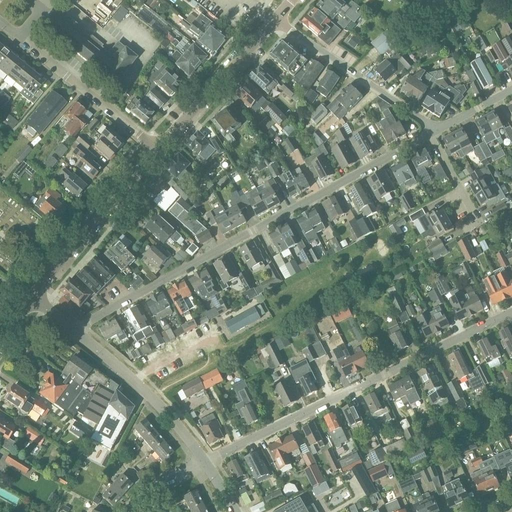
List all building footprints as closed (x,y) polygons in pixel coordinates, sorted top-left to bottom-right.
[(324,0),(317,8),(332,21),(337,15),(342,19),(339,23),(346,28),(351,22),(354,24),(364,13),(352,3),(348,9),(337,0),(324,0)] [(498,1),(493,0),(488,0),(487,10),(497,11),(498,1)] [(140,6),(134,14),(163,38),(169,30),(140,6)] [(121,7),(114,15),(121,20),(127,13),(121,7)] [(308,19),(302,26),(309,31),(318,39),(330,24),(315,11),(308,19)] [(73,53),(74,52),(86,62),(86,63),(87,63),(92,67),(91,67),(97,72),(96,72),(97,73),(98,72),(103,77),(103,76),(108,80),(108,81),(109,82),(109,81),(114,86),(119,81),(120,80),(119,80),(128,69),(129,69),(129,68),(136,59),(125,49),(117,44),(108,54),(101,48),(102,46),(91,37),(89,39),(81,33),(83,31),(72,21),(70,23),(60,15),(56,19),(47,30),(52,35),(53,36),(53,35),(58,40),(63,44),(63,45),(64,45),(69,49),(70,49),(73,52),(73,53)] [(450,21),(457,33),(466,27),(459,15),(450,21)] [(502,24),(507,34),(511,31),(511,24),(510,20),(502,24)] [(194,22),(191,26),(219,49),(227,40),(209,26),(205,30),(194,22)] [(437,37),(445,32),(443,27),(441,25),(433,29),(435,33),(437,37)] [(219,49),(191,26),(187,31),(198,40),(195,44),(212,58),(219,49)] [(381,58),(396,45),(398,43),(388,31),(371,45),(381,58)] [(420,42),(430,38),(426,31),(417,35),(420,42)] [(501,45),(511,64),(511,43),(509,38),(500,44),(501,45)] [(174,40),(170,44),(175,48),(178,44),(174,40)] [(184,57),(196,68),(200,64),(201,65),(205,61),(204,60),(205,59),(192,47),(188,43),(181,51),(179,53),(184,57)] [(312,67),(308,64),(303,59),(284,44),(280,44),(275,49),(306,76),(314,81),(323,69),(315,63),(312,67)] [(434,44),(424,49),(429,58),(438,53),(434,44)] [(511,77),(511,64),(501,45),(500,44),(492,49),(493,51),(486,55),(485,55),(491,64),(497,60),(503,71),(507,69),(511,78),(511,77)] [(398,51),(395,47),(387,54),(390,58),(398,51)] [(0,68),(12,53),(6,48),(4,50),(2,48),(0,50),(0,68)] [(275,49),(268,57),(289,75),(296,81),(294,83),(306,93),(314,81),(306,76),(275,49)] [(184,57),(183,58),(176,52),(169,60),(176,66),(188,77),(189,76),(190,77),(194,73),(193,72),(196,68),(184,57)] [(12,53),(0,68),(0,70),(7,77),(19,62),(17,60),(18,58),(12,53)] [(375,71),(380,77),(399,61),(394,56),(391,59),(390,58),(386,62),(375,71)] [(399,61),(380,77),(385,83),(392,78),(395,75),(396,77),(405,69),(407,72),(414,66),(406,56),(399,61)] [(444,61),(446,69),(456,67),(454,58),(444,61)] [(150,65),(158,72),(163,66),(156,59),(150,65)] [(479,60),(470,65),(483,91),(493,85),(479,60)] [(19,62),(7,77),(15,83),(29,67),(22,62),(21,64),(19,62)] [(29,67),(15,83),(24,90),(35,76),(33,74),(35,72),(29,67)] [(400,94),(409,100),(426,74),(421,71),(419,67),(411,71),(412,76),(411,75),(400,94)] [(168,97),(168,96),(169,97),(172,97),(174,95),(174,92),(173,91),(180,83),(166,70),(153,83),(168,97)] [(465,73),(471,84),(476,81),(471,70),(465,73)] [(256,73),(250,80),(264,92),(267,95),(278,84),(274,80),(269,75),(267,78),(260,71),(257,74),(256,73)] [(319,87),(316,92),(326,99),(339,81),(328,74),(319,87)] [(436,81),(426,74),(409,100),(418,105),(429,87),(431,88),(434,84),(436,81)] [(35,76),(24,90),(32,97),(28,102),(33,106),(43,94),(38,90),(46,81),(39,76),(38,77),(35,76)] [(470,86),(477,98),(482,95),(476,83),(470,86)] [(421,108),(430,113),(445,90),(434,84),(431,88),(433,90),(421,108)] [(291,99),(296,94),(286,85),(281,90),(291,99)] [(333,115),(355,91),(349,86),(335,100),(336,101),(327,109),(333,115)] [(445,90),(430,113),(439,119),(450,101),(452,103),(460,94),(459,94),(462,91),(462,90),(464,89),(462,86),(460,87),(453,90),(449,87),(445,90)] [(237,98),(244,104),(244,106),(247,109),(249,108),(250,109),(251,109),(256,114),(266,102),(261,98),(261,97),(256,93),(255,95),(247,88),(237,98)] [(130,89),(125,95),(129,98),(134,93),(130,89)] [(153,89),(145,98),(158,110),(166,102),(153,89)] [(355,91),(333,115),(339,121),(348,112),(348,113),(362,98),(355,91)] [(27,126),(38,135),(65,104),(52,93),(26,123),(28,124),(27,126)] [(291,99),(297,106),(302,101),(299,97),(296,94),(291,99)] [(310,94),(304,102),(310,106),(316,99),(310,94)] [(6,96),(0,102),(0,110),(0,111),(10,99),(6,96)] [(378,98),(374,100),(378,107),(385,103),(378,98)] [(129,105),(125,110),(144,126),(150,119),(153,115),(134,100),(130,105),(129,105)] [(80,130),(85,124),(92,116),(86,111),(84,113),(75,105),(64,117),(68,120),(60,130),(64,133),(63,134),(67,137),(68,136),(73,140),(80,130)] [(278,128),(286,120),(272,106),(265,113),(278,128)] [(321,106),(312,115),(318,121),(327,112),(321,106)] [(212,123),(225,139),(230,146),(235,142),(230,135),(241,126),(234,117),(237,114),(232,107),(222,115),(221,115),(218,118),(212,123)] [(494,113),(484,118),(496,140),(500,138),(496,132),(502,128),(494,113)] [(395,116),(392,118),(386,121),(397,141),(406,136),(410,133),(405,126),(402,128),(395,116)] [(492,142),(496,140),(484,118),(475,124),(483,139),(489,136),(492,142)] [(94,120),(86,129),(91,133),(99,124),(94,120)] [(387,146),(397,141),(386,121),(377,126),(387,146)] [(100,138),(101,138),(116,151),(123,143),(108,129),(100,138)] [(272,129),(265,135),(269,139),(270,140),(276,134),(272,129)] [(348,140),(343,130),(336,134),(341,144),(348,140)] [(453,135),(464,157),(468,155),(465,149),(471,146),(462,130),(453,135)] [(355,138),(350,141),(360,160),(366,157),(366,158),(372,154),(377,151),(367,132),(362,135),(362,134),(355,138)] [(204,139),(198,133),(193,138),(192,138),(190,140),(191,141),(186,146),(192,152),(193,151),(198,156),(205,163),(215,152),(208,146),(209,145),(203,140),(204,139)] [(448,158),(451,156),(457,153),(461,159),(464,157),(453,135),(443,141),(448,150),(444,152),(448,158)] [(209,140),(219,155),(226,151),(216,136),(209,140)] [(76,141),(86,151),(90,146),(80,137),(76,141)] [(117,152),(116,151),(101,138),(97,143),(99,145),(95,150),(108,162),(117,152)] [(285,141),(292,153),(298,150),(290,138),(285,141)] [(323,143),(319,138),(314,143),(319,148),(323,143)] [(485,143),(479,146),(486,160),(492,157),(485,143)] [(332,151),(342,170),(354,164),(344,145),(332,151)] [(13,160),(19,165),(32,151),(26,146),(13,160)] [(80,146),(72,154),(81,162),(76,168),(91,181),(100,171),(87,160),(91,156),(80,146)] [(281,146),(275,149),(282,159),(287,156),(281,146)] [(323,146),(318,150),(321,155),(326,152),(323,146)] [(480,163),(486,160),(479,146),(473,149),(480,163)] [(59,160),(65,152),(60,147),(53,155),(59,160)] [(425,151),(410,159),(416,170),(417,170),(419,173),(432,166),(430,163),(431,162),(425,151)] [(178,155),(175,159),(173,161),(172,161),(170,163),(171,163),(165,169),(176,180),(190,165),(178,155)] [(323,158),(311,164),(321,182),(333,176),(323,158)] [(404,162),(390,170),(400,187),(414,179),(404,162)] [(25,172),(29,168),(23,163),(19,168),(25,172)] [(272,175),(277,172),(273,164),(268,167),(272,175)] [(475,198),(497,185),(487,168),(470,177),(475,185),(470,188),(475,198)] [(290,174),(300,193),(309,188),(299,169),(290,174)] [(511,178),(511,176),(511,169),(503,174),(506,180),(511,178)] [(60,176),(62,178),(58,183),(76,199),(77,197),(78,198),(82,194),(81,193),(85,188),(72,176),(71,177),(64,171),(60,176)] [(395,192),(392,186),(384,172),(379,175),(372,178),(372,179),(367,182),(378,201),(383,198),(390,195),(390,194),(395,192)] [(291,198),(300,193),(290,174),(281,179),(291,198)] [(259,196),(268,211),(279,205),(273,193),(278,190),(273,180),(263,186),(266,192),(259,196)] [(362,185),(347,193),(358,213),(361,211),(364,215),(366,214),(368,218),(377,213),(372,204),(373,204),(362,185)] [(480,207),(486,204),(489,208),(504,199),(497,185),(475,198),(480,207)] [(191,197),(187,194),(179,186),(174,191),(186,202),(191,197)] [(41,219),(44,215),(54,224),(65,211),(55,202),(59,197),(50,189),(35,207),(32,211),(41,219)] [(157,198),(153,203),(165,213),(175,201),(164,191),(160,195),(159,195),(157,198)] [(226,214),(234,230),(246,223),(239,212),(245,209),(239,199),(236,193),(232,195),(232,198),(229,200),(231,203),(229,204),(233,210),(226,214)] [(407,194),(399,198),(406,211),(413,207),(407,194)] [(268,211),(259,196),(248,202),(245,196),(239,199),(245,209),(250,206),(257,217),(268,211)] [(177,202),(168,212),(196,238),(200,245),(211,239),(207,231),(186,213),(191,208),(180,198),(177,202)] [(337,198),(322,206),(331,222),(346,214),(337,198)] [(492,212),(496,219),(508,212),(504,205),(492,212)] [(442,211),(433,216),(431,213),(426,216),(422,210),(409,217),(412,223),(425,216),(431,226),(424,229),(426,233),(448,221),(442,211)] [(314,211),(305,216),(316,235),(325,230),(314,211)] [(234,230),(226,214),(214,220),(211,213),(205,216),(211,227),(216,224),(223,236),(234,230)] [(181,238),(175,233),(157,216),(152,223),(169,239),(175,244),(181,238)] [(307,240),(316,235),(305,216),(296,221),(307,240)] [(365,219),(357,224),(365,238),(372,233),(365,219)] [(357,240),(363,237),(355,221),(349,224),(357,240)] [(448,221),(426,233),(422,235),(424,239),(428,237),(430,238),(431,238),(436,235),(438,239),(453,230),(448,221)] [(164,245),(169,239),(152,223),(146,229),(164,245)] [(278,231),(288,250),(297,245),(287,226),(278,231)] [(279,255),(288,250),(278,231),(269,236),(279,255)] [(328,243),(333,253),(340,249),(335,239),(328,243)] [(467,240),(458,245),(467,263),(476,258),(467,240)] [(485,241),(480,243),(484,252),(489,250),(485,241)] [(440,242),(428,249),(431,255),(444,248),(440,242)] [(118,243),(111,250),(127,265),(127,266),(129,267),(135,261),(130,255),(132,254),(126,249),(125,250),(118,243)] [(253,244),(240,252),(250,270),(263,262),(253,244)] [(186,251),(191,257),(199,251),(194,245),(186,251)] [(146,258),(141,264),(155,276),(160,271),(159,269),(171,256),(167,252),(166,253),(161,249),(160,251),(155,247),(145,257),(146,258)] [(317,247),(308,252),(314,263),(323,258),(317,247)] [(123,273),(126,277),(131,272),(127,269),(129,267),(127,266),(127,265),(111,250),(111,251),(109,249),(105,255),(106,256),(112,263),(119,269),(118,271),(121,274),(122,273),(123,273)] [(174,259),(181,265),(185,261),(185,262),(189,257),(182,250),(174,259)] [(314,265),(308,254),(306,250),(299,253),(308,268),(314,265)] [(503,270),(509,267),(502,253),(495,256),(503,270)] [(214,266),(225,285),(238,278),(227,258),(214,266)] [(78,279),(87,288),(88,288),(97,296),(105,288),(107,286),(115,277),(96,259),(88,267),(88,268),(86,269),(77,278),(78,278),(78,279)] [(295,263),(287,268),(292,277),(300,272),(295,263)] [(467,282),(473,279),(466,264),(460,266),(467,282)] [(265,292),(282,283),(272,265),(265,269),(271,279),(261,285),(265,292)] [(205,271),(197,276),(207,294),(209,299),(215,295),(215,290),(213,285),(205,271)] [(145,277),(150,282),(156,278),(150,272),(146,275),(145,277)] [(499,286),(498,286),(505,300),(509,298),(511,296),(511,285),(510,281),(509,281),(507,276),(506,273),(495,278),(499,286)] [(118,275),(115,278),(127,290),(130,287),(118,275)] [(143,282),(138,276),(128,285),(134,291),(143,282)] [(199,299),(207,294),(197,276),(188,280),(196,294),(197,294),(199,299)] [(437,290),(441,297),(450,292),(442,276),(433,281),(437,290)] [(240,281),(246,291),(240,294),(244,301),(257,294),(248,277),(240,281)] [(70,281),(60,292),(66,297),(65,299),(69,303),(71,301),(75,305),(75,304),(80,308),(84,304),(90,297),(84,292),(87,288),(78,279),(73,283),(70,281)] [(184,283),(176,287),(189,312),(191,311),(196,308),(193,302),(191,297),(192,297),(184,283)] [(505,300),(498,286),(493,289),(491,284),(485,287),(487,292),(493,305),(500,302),(501,302),(505,300)] [(182,316),(189,312),(176,287),(167,292),(175,306),(176,305),(182,316)] [(431,293),(436,303),(438,306),(444,303),(441,297),(437,290),(431,293)] [(432,305),(436,303),(431,293),(427,295),(432,305)] [(464,303),(471,317),(475,315),(475,314),(482,311),(476,297),(473,293),(467,296),(469,300),(464,303)] [(154,299),(164,319),(172,314),(169,309),(170,308),(163,295),(154,299)] [(407,312),(405,308),(398,296),(390,300),(402,324),(410,320),(406,312),(407,312)] [(449,301),(453,309),(459,322),(467,318),(467,319),(471,317),(464,303),(462,298),(456,301),(454,298),(449,301)] [(164,319),(154,299),(146,304),(153,318),(154,317),(157,323),(164,319)] [(230,311),(224,299),(218,302),(220,307),(224,314),(230,311)] [(405,308),(407,312),(409,317),(414,315),(410,306),(405,308)] [(224,314),(220,307),(215,310),(219,316),(224,314)] [(336,324),(345,319),(339,307),(330,312),(336,324)] [(435,317),(430,320),(437,333),(441,331),(448,327),(442,314),(439,307),(432,310),(435,317)] [(139,328),(142,332),(144,331),(147,336),(152,333),(139,308),(130,313),(135,323),(137,322),(138,324),(136,325),(138,329),(139,328)] [(254,309),(225,325),(231,336),(260,320),(254,309)] [(135,323),(130,313),(122,317),(136,341),(144,337),(141,333),(142,332),(139,328),(138,329),(136,325),(138,324),(137,322),(135,323)] [(433,335),(437,333),(430,320),(428,314),(417,320),(419,325),(425,338),(433,335)] [(107,342),(117,336),(120,343),(127,339),(123,332),(122,333),(115,321),(100,329),(107,342)] [(191,321),(182,326),(186,334),(195,329),(191,321)] [(387,331),(392,343),(396,353),(408,348),(400,329),(399,329),(398,326),(387,331)] [(175,339),(184,334),(185,334),(182,328),(172,333),(175,339)] [(511,336),(509,330),(498,335),(501,342),(500,343),(504,350),(506,349),(510,359),(511,358),(511,336)] [(164,339),(162,340),(161,340),(163,345),(170,342),(175,340),(169,331),(162,335),(164,339)] [(159,333),(153,336),(151,338),(157,349),(163,345),(161,340),(162,340),(159,333)] [(279,351),(290,345),(285,336),(274,342),(279,351)] [(488,340),(477,346),(484,361),(486,365),(500,358),(494,347),(492,348),(488,340)] [(275,344),(266,348),(276,369),(284,365),(275,344)] [(312,348),(318,359),(325,356),(319,344),(312,348)] [(147,345),(140,349),(144,356),(151,353),(147,345)] [(303,352),(306,357),(309,364),(318,359),(312,348),(303,352)] [(351,359),(357,373),(361,371),(361,370),(369,366),(362,353),(362,354),(359,349),(353,352),(355,357),(351,359)] [(466,377),(468,381),(471,388),(478,385),(477,383),(481,381),(475,370),(471,373),(469,368),(467,369),(460,354),(448,359),(458,381),(466,377)] [(80,388),(95,369),(92,366),(90,368),(76,357),(62,375),(80,388)] [(357,373),(351,359),(346,361),(343,357),(337,360),(340,364),(339,365),(345,378),(353,374),(353,375),(357,373)] [(306,362),(301,364),(289,370),(296,384),(299,383),(306,398),(317,392),(313,383),(316,382),(306,362)] [(431,367),(418,374),(425,389),(423,390),(426,395),(427,395),(428,398),(427,398),(431,407),(449,398),(444,390),(443,390),(442,387),(441,387),(439,383),(431,367)] [(475,370),(481,381),(484,386),(491,382),(483,367),(475,370)] [(98,371),(95,369),(80,388),(82,389),(64,413),(72,419),(76,413),(83,417),(82,418),(87,421),(91,423),(97,426),(115,393),(118,388),(97,372),(98,371)] [(222,382),(216,370),(200,379),(206,390),(222,382)] [(82,389),(80,388),(62,375),(57,381),(47,374),(42,381),(46,383),(43,388),(44,388),(39,395),(64,413),(82,389)] [(205,390),(199,379),(181,388),(187,399),(205,390)] [(413,399),(410,395),(415,392),(409,379),(398,384),(410,409),(415,407),(411,400),(413,399)] [(287,383),(276,389),(285,408),(297,403),(287,383)] [(455,383),(447,386),(455,402),(463,399),(455,383)] [(395,402),(401,400),(406,411),(410,409),(398,384),(388,389),(392,396),(395,402)] [(13,388),(4,402),(19,411),(18,412),(18,416),(22,419),(26,417),(30,411),(40,417),(46,409),(35,401),(34,402),(28,398),(28,397),(13,388)] [(238,394),(242,403),(235,407),(242,420),(244,419),(247,426),(259,421),(252,406),(252,407),(250,403),(253,401),(252,399),(247,390),(238,394)] [(115,394),(89,441),(109,452),(126,421),(132,409),(115,394)] [(376,395),(364,401),(372,416),(374,421),(385,415),(388,422),(394,419),(392,415),(390,413),(388,414),(383,403),(381,404),(376,395)] [(354,406),(343,411),(351,428),(357,425),(359,431),(365,428),(354,406)] [(213,415),(199,423),(210,445),(222,439),(218,430),(220,429),(213,415)] [(340,444),(346,440),(344,437),(345,437),(341,429),(335,415),(324,420),(329,430),(328,431),(327,431),(333,444),(336,449),(338,450),(340,448),(341,446),(340,444)] [(0,436),(1,437),(0,439),(0,447),(9,453),(15,444),(7,440),(15,428),(9,425),(9,424),(4,421),(3,422),(0,420),(0,436)] [(400,424),(404,433),(411,429),(407,420),(400,424)] [(442,435),(435,420),(428,423),(432,430),(436,438),(442,435)] [(142,441),(153,431),(144,421),(133,430),(142,441)] [(68,432),(85,443),(91,434),(74,422),(68,432)] [(313,425),(303,431),(311,448),(317,445),(319,450),(324,447),(313,425)] [(153,431),(142,441),(152,452),(163,443),(153,431)] [(280,442),(286,455),(291,453),(294,458),(300,455),(298,450),(291,436),(285,440),(283,440),(280,442)] [(459,448),(463,455),(477,449),(474,441),(459,448)] [(275,461),(277,466),(279,470),(291,465),(286,455),(280,442),(276,444),(275,444),(268,448),(275,461)] [(163,443),(152,452),(162,463),(164,465),(170,460),(168,458),(172,454),(163,443)] [(398,443),(382,451),(386,460),(387,459),(403,452),(398,443)] [(412,466),(426,459),(420,447),(406,454),(412,466)] [(382,451),(371,456),(368,457),(372,468),(388,461),(387,459),(386,460),(382,451)] [(355,453),(338,462),(343,472),(360,463),(355,453)] [(304,457),(309,468),(304,471),(312,489),(324,483),(316,465),(310,454),(304,457)] [(18,470),(22,463),(9,455),(5,462),(18,470)] [(245,460),(254,478),(256,482),(268,475),(267,471),(262,462),(260,463),(256,455),(245,460)] [(334,456),(329,458),(335,471),(340,469),(334,456)] [(511,458),(502,462),(505,468),(506,468),(511,481),(511,458)] [(238,462),(227,467),(234,481),(235,481),(237,486),(249,480),(244,470),(243,471),(238,462)] [(368,472),(373,483),(388,476),(383,465),(368,472)] [(360,485),(369,480),(360,466),(352,470),(360,485)] [(491,467),(481,471),(489,492),(493,490),(495,492),(497,490),(498,488),(499,488),(493,474),(494,473),(491,467)] [(428,471),(432,482),(438,479),(434,468),(428,471)] [(141,471),(136,475),(139,480),(144,476),(144,475),(141,471)] [(432,482),(428,471),(420,474),(425,486),(432,483),(432,482)] [(486,493),(489,492),(481,471),(471,476),(474,481),(480,496),(481,496),(482,497),(486,495),(486,493)] [(412,476),(397,483),(402,495),(417,489),(412,476)] [(121,477),(111,487),(121,497),(131,486),(121,477)] [(60,478),(57,483),(64,487),(67,483),(60,478)] [(458,481),(450,485),(459,505),(463,503),(464,504),(467,503),(468,501),(469,501),(462,486),(461,487),(458,481)] [(315,498),(329,491),(325,483),(324,483),(312,489),(311,490),(315,498)] [(285,487),(283,491),(283,493),(286,499),(298,493),(294,486),(289,485),(285,487)] [(459,505),(450,485),(441,489),(443,495),(444,495),(450,509),(451,508),(452,510),(456,508),(456,506),(459,505)] [(121,497),(111,487),(101,498),(112,508),(121,497)] [(189,511),(202,505),(195,492),(190,494),(189,494),(189,492),(182,496),(183,498),(182,498),(189,511)] [(283,498),(280,492),(272,496),(275,502),(283,498)] [(246,494),(240,497),(245,505),(251,502),(246,494)] [(300,501),(280,511),(306,511),(304,507),(313,501),(309,494),(300,500),(300,501)] [(429,494),(421,497),(427,511),(438,511),(433,499),(431,500),(429,494)] [(373,497),(367,500),(370,506),(376,503),(373,497)] [(427,511),(421,497),(413,501),(415,507),(414,507),(416,511),(427,511)] [(169,502),(163,505),(166,511),(172,507),(169,502)] [(386,511),(404,511),(405,511),(404,511),(401,511),(398,502),(385,507),(386,511)]
